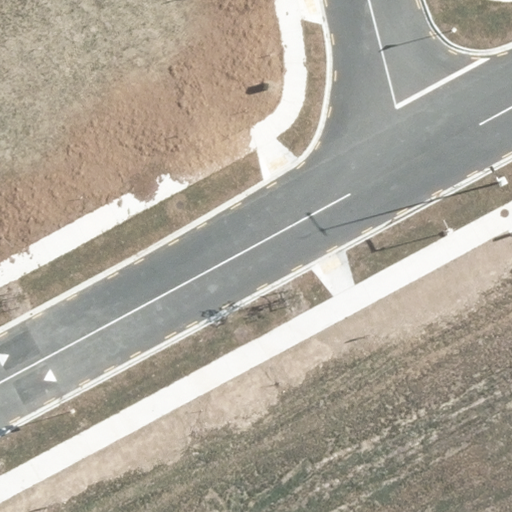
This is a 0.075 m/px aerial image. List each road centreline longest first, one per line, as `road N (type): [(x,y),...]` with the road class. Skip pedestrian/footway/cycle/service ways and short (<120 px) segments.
road 1 (residential): [(411,165),(0,388)]
road 2 (residential): [(411,165),(372,0)]
